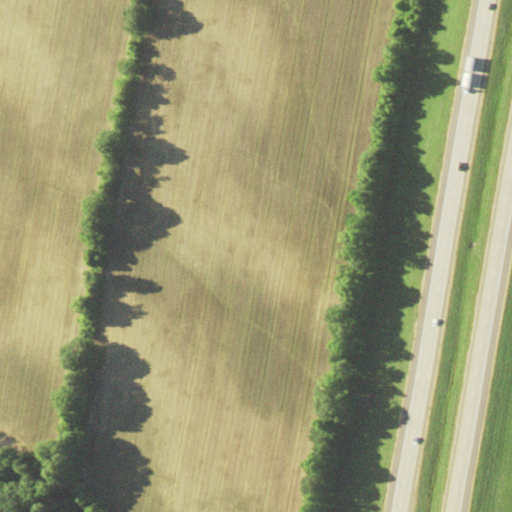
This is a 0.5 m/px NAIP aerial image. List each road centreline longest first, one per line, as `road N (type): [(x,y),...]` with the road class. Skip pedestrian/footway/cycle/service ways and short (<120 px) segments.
road 1 (motorway): [(484,0),(397,511)]
road 2 (motorway): [(451,511),(511,160)]
